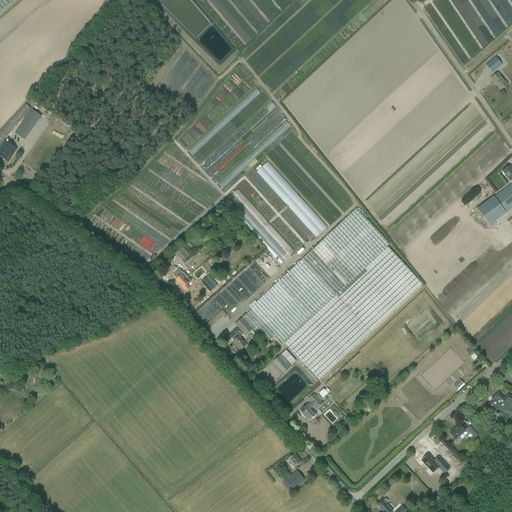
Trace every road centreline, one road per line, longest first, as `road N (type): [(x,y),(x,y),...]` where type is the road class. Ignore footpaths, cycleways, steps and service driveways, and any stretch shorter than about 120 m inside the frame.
road 1 (unclassified): [(352,500),(161,285),(13,178)]
road 2 (unclassified): [(352,500),(511,349)]
road 3 (unclassified): [(511,145),(410,0)]
